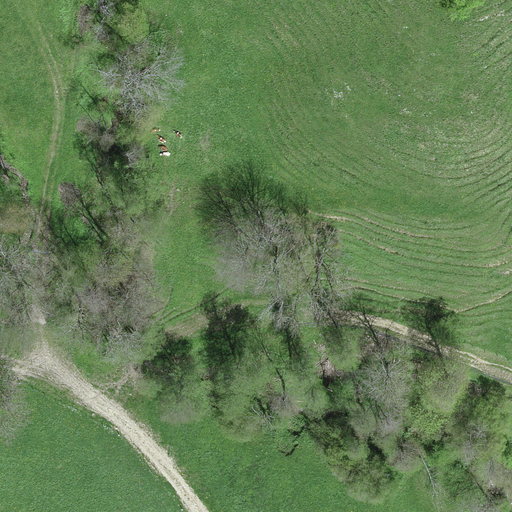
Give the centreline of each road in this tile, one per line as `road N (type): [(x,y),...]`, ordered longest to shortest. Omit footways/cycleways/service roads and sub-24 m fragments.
road 1 (track): [(72,0),(55,246),(40,325),(60,372),(128,421),(205,511)]
road 2 (track): [(128,421),(137,367),(166,327),(221,297),(271,296)]
